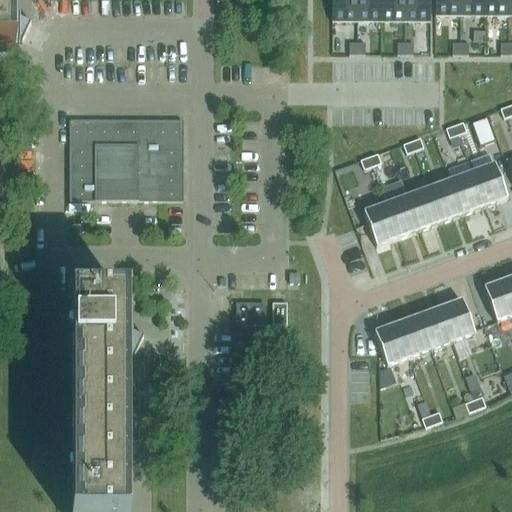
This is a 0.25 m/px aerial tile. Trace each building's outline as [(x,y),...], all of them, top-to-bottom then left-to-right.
[(0,0),(0,44),(15,45),(15,44),(22,44),(26,35),(31,27),(20,21),(15,21),(14,0),(0,0)] [(331,0),(331,25),(356,25),(355,0),(331,0)] [(355,0),(356,25),(380,25),(380,0),(355,0)] [(380,0),(380,25),(405,25),(404,0),(380,0)] [(404,0),(405,25),(430,25),(429,0),(404,0)] [(434,0),(434,19),(459,19),(459,0),(434,0)] [(459,0),(459,19),(484,19),(483,0),(459,0)] [(483,0),(484,19),(508,19),(507,0),(483,0)] [(348,46),(348,59),(357,59),(357,46),(348,46)] [(357,46),(357,59),(365,58),(365,46),(357,46)] [(396,46),(396,59),(405,59),(405,46),(396,46)] [(405,46),(405,59),(413,59),(413,46),(405,46)] [(451,47),(451,59),(459,59),(459,47),(451,47)] [(459,47),(459,59),(467,59),(468,47),(459,47)] [(500,47),(500,59),(508,59),(508,47),(500,47)] [(503,123),(511,120),(508,110),(499,113),(503,123)] [(486,121),(470,127),(479,150),(494,145),(486,121)] [(69,149),(83,149),(83,124),(69,124),(69,149)] [(83,124),(83,149),(94,149),(97,149),(97,124),(83,124)] [(94,205),(157,205),(157,191),(157,177),(157,163),(157,149),(154,149),(140,149),(141,124),(125,124),(125,149),(111,149),(97,149),(94,149),(94,163),(94,177),(94,191),(94,205)] [(97,124),(97,149),(111,149),(111,124),(97,124)] [(111,124),(111,149),(125,149),(125,124),(111,124)] [(154,149),(154,124),(141,124),(140,149),(154,149)] [(154,124),(154,149),(157,149),(168,149),(168,124),(154,124)] [(182,124),(168,124),(168,149),(182,149),(182,124)] [(462,127),(454,130),(457,139),(466,136),(462,127)] [(454,130),(445,133),(448,142),(457,139),(454,130)] [(423,152),(419,142),(411,146),(414,155),(423,152)] [(402,149),(406,158),(414,155),(411,146),(402,149)] [(69,149),(69,163),(94,163),(94,149),(83,149),(69,149)] [(157,149),(157,163),(182,163),(182,149),(168,149),(157,149)] [(380,167),(377,158),(368,161),(372,171),(380,167)] [(360,164),(363,174),(372,171),(368,161),(360,164)] [(94,163),(69,163),(69,177),(94,177),(94,163)] [(157,163),(157,177),(182,177),(182,163),(157,163)] [(484,211),(506,203),(494,169),(472,177),(484,211)] [(94,177),(69,177),(69,191),(94,191),(94,177)] [(157,177),(157,191),(182,191),(182,177),(157,177)] [(472,177),(450,185),(462,219),(484,211),(472,177)] [(450,185),(428,193),(441,227),(462,219),(450,185)] [(69,205),(83,205),(94,205),(94,191),(69,191),(69,205)] [(157,191),(157,205),(182,205),(182,191),(157,191)] [(428,193),(407,200),(419,235),(441,227),(428,193)] [(407,200),(385,208),(398,243),(419,235),(407,200)] [(385,208),(363,216),(375,251),(398,243),(385,208)] [(299,287),(299,277),(289,277),(289,287),(299,287)] [(511,302),(505,284),(483,292),(496,327),(511,320),(511,302)] [(462,305),(439,313),(452,347),(474,339),(462,305)] [(70,511),(127,511),(127,359),(135,359),(139,349),(144,340),(132,335),(127,335),(127,306),(70,306),(70,511)] [(236,328),(264,329),(264,307),(236,307),(236,328)] [(272,307),(272,329),(287,329),(286,307),(280,307),(275,307),(272,307)] [(439,313),(418,321),(430,355),(452,347),(439,313)] [(418,321),(396,328),(409,363),(430,355),(418,321)] [(396,328),(374,337),(383,362),(386,371),(409,363),(396,328)] [(480,393),(474,378),(464,382),(470,397),(480,393)] [(481,401),(473,404),(476,414),(485,411),(481,401)] [(464,408),(468,417),(476,414),(473,404),(464,408)] [(441,426),(438,416),(429,419),(433,429),(441,426)] [(429,419),(421,423),(424,432),(433,429),(429,419)]
